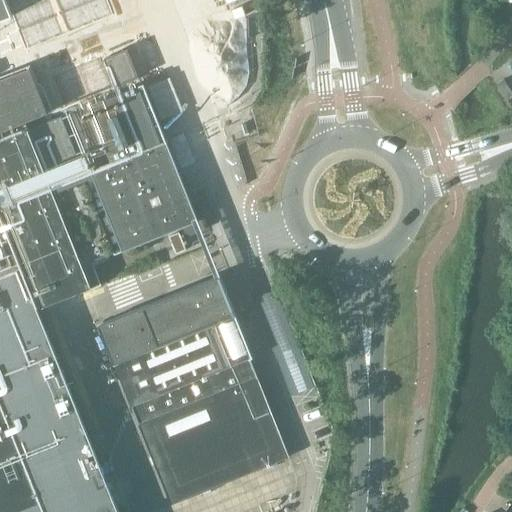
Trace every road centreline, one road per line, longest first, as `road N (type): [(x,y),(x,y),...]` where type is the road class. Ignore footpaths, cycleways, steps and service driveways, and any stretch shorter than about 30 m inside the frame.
road 1 (unknown): [(237,238),(100,293),(75,313),(74,351),(136,511)]
road 2 (tertiary): [(366,511),(363,260)]
road 3 (tertiary): [(346,140),(305,164),(294,210),(318,249),(363,260)]
road 4 (unknown): [(152,18),(1,72)]
road 5 (tertiary): [(346,140),(323,0)]
